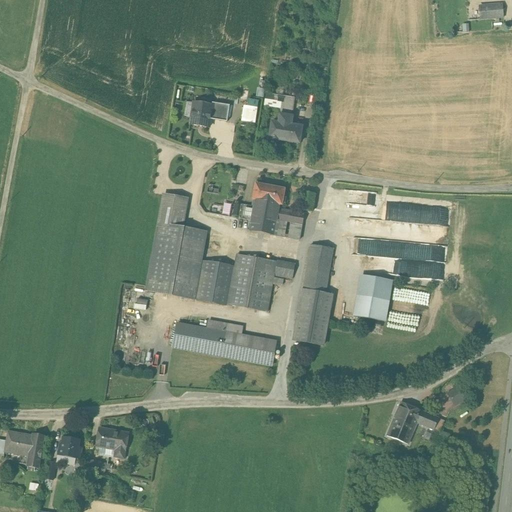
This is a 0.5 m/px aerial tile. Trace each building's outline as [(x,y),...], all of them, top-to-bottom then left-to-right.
[(503,6),(478,7),(479,21),(504,20),(503,6)] [(295,98),(266,94),(265,99),(264,106),(280,109),(279,115),(292,117),(295,98)] [(241,101),(234,100),(232,109),(240,111),(241,101)] [(211,106),(193,103),(190,125),(209,128),(210,120),(212,106),(211,106)] [(229,106),(212,103),(211,106),(212,106),(210,120),(227,123),(229,106)] [(254,121),(255,111),(243,109),(242,119),(254,121)] [(279,115),(279,116),(284,117),(283,122),(285,122),(285,124),(291,125),(292,117),(279,115)] [(278,123),(271,122),(268,139),(271,140),(273,143),(276,143),(279,141),(299,144),(302,127),(299,127),(291,125),(285,124),(278,123)] [(285,189),(255,184),(252,200),(255,200),(279,204),(279,205),(282,205),(285,189)] [(279,204),(255,200),(253,209),(251,221),(250,231),(273,235),(276,220),(285,221),(293,223),(302,224),(305,211),(312,212),(315,194),(303,192),(299,214),(278,210),(279,205),(279,204)] [(187,199),(164,195),(146,291),(195,299),(202,261),(207,234),(181,229),(187,199)] [(458,208),(475,210),(476,202),(459,200),(458,208)] [(242,205),(236,204),(233,215),(240,216),(242,205)] [(447,247),(450,210),(371,204),(370,219),(350,217),(348,237),(356,238),(355,255),(417,260),(407,263),(408,265),(416,266),(418,271),(418,276),(421,276),(419,270),(427,271),(432,269),(426,269),(426,262),(428,262),(438,262),(439,262),(440,260),(446,258),(446,254),(440,253),(441,249),(433,249),(439,247),(447,247)] [(250,206),(242,205),(240,216),(239,218),(247,220),(249,208),(250,206)] [(285,221),(276,220),(273,235),(282,237),(285,221)] [(299,240),(302,224),(293,223),(290,239),(299,240)] [(332,249),(310,245),(293,341),(309,343),(323,346),(326,328),(332,296),(324,294),(332,249)] [(276,262),(236,254),(234,267),(227,305),(267,312),(272,285),(273,279),(274,276),(292,279),(295,265),(277,261),(276,262)] [(227,305),(234,267),(202,261),(195,299),(227,305)] [(358,317),(365,277),(359,276),(352,316),(358,317)] [(391,282),(365,277),(358,317),(364,318),(384,322),(391,282)] [(208,322),(206,331),(177,325),(173,351),(274,370),(279,344),(242,337),(244,329),(208,322)] [(458,388),(447,394),(454,406),(465,400),(458,388)] [(421,412),(401,403),(387,436),(408,444),(417,423),(421,412)] [(427,414),(421,412),(417,423),(423,425),(427,414)] [(439,419),(427,414),(423,425),(434,430),(434,429),(439,419)] [(439,419),(434,429),(440,432),(444,421),(439,419)] [(128,434),(121,433),(99,429),(96,446),(116,450),(115,457),(124,459),(128,434)] [(434,429),(434,430),(429,441),(436,444),(433,451),(441,455),(449,436),(440,432),(434,429)] [(33,436),(8,432),(6,441),(4,453),(29,457),(33,436)] [(43,437),(33,435),(33,436),(29,457),(27,467),(38,469),(43,437)] [(79,441),(63,438),(61,449),(59,448),(58,456),(76,459),(78,448),(79,441)] [(76,459),(58,456),(57,460),(59,463),(67,464),(68,464),(75,465),(75,462),(76,462),(76,459)] [(107,464),(89,460),(87,471),(104,476),(107,464)] [(56,463),(48,462),(45,480),(53,481),(56,463)]
